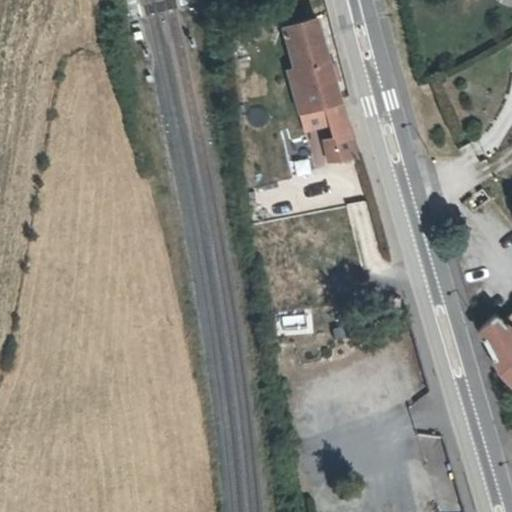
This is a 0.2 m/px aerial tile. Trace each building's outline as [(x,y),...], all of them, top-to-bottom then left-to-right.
[(300,110),(339,99),(316,17),(285,26),(297,67),(289,69),(300,110)] [(339,99),(300,110),(306,129),(330,122),(345,118),(339,99)] [(345,118),(330,122),(335,140),(337,146),(326,148),(329,161),(356,157),(345,118)] [(335,140),(325,142),(326,148),(337,146),(335,140)] [(301,264),(268,267),(270,312),(304,310),(301,264)] [(496,312),(478,329),(500,370),(511,383),(511,311),(503,320),(496,312)]
